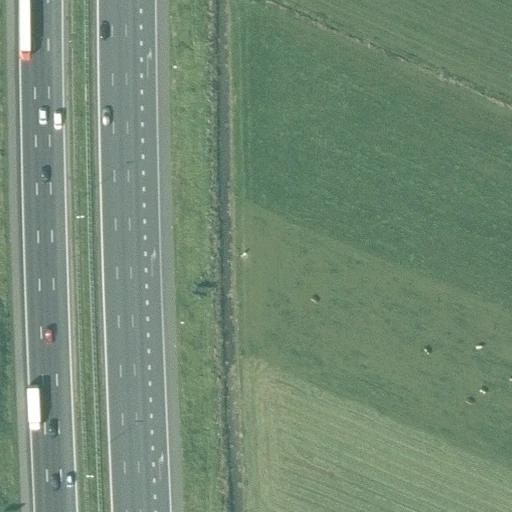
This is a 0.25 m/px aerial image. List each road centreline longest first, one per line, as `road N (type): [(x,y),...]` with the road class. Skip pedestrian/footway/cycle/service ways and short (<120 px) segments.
road 1 (motorway): [(131,511),(117,0)]
road 2 (motorway): [(44,0),(55,511)]
